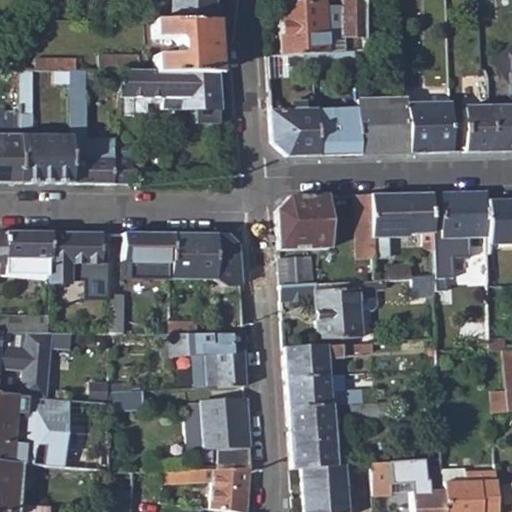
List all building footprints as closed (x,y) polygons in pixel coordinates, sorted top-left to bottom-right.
[(212,0),(169,0),(170,24),(212,26),(212,0)] [(366,52),(366,0),(340,0),(340,7),(322,8),(322,2),(277,5),(278,56),(354,53),(366,52)] [(48,21),(12,21),(10,71),(15,71),(27,71),(39,72),(68,72),(72,72),(72,60),(22,59),(22,30),(47,30),(48,21)] [(170,24),(152,24),(153,38),(160,39),(175,39),(180,43),(180,52),(173,58),(153,58),(153,74),(214,75),(212,26),(170,24)] [(354,69),(354,53),(278,56),(264,57),(265,71),(354,69)] [(136,58),(96,57),(95,73),(115,73),(136,74),(136,58)] [(27,71),(15,71),(17,106),(17,127),(18,130),(32,130),(32,115),(29,115),(27,71)] [(68,72),(39,72),(39,79),(48,79),(48,84),(68,84),(68,72)] [(72,72),(68,72),(68,84),(70,137),(71,185),(115,185),(115,158),(115,138),(85,137),(84,89),(81,89),(81,79),(94,80),(94,73),(72,72)] [(136,74),(115,73),(115,119),(128,119),(129,100),(157,101),(157,111),(216,110),(214,75),(153,74),(136,74)] [(463,110),(463,153),(511,151),(511,73),(507,74),(509,109),(463,110)] [(355,110),(356,156),(405,154),(404,105),(404,100),(355,101),(355,110)] [(404,105),(405,154),(448,153),(447,104),(404,105)] [(17,106),(5,107),(7,128),(17,127),(17,106)] [(355,110),(266,112),(268,143),(282,157),(356,156),(355,110)] [(0,183),(19,184),(18,137),(0,136),(0,183)] [(70,137),(18,137),(19,184),(71,185),(70,137)] [(127,159),(115,158),(115,185),(127,185),(127,159)] [(482,239),(481,205),(481,194),(435,195),(436,240),(482,239)] [(429,247),(427,195),(367,197),(370,260),(370,266),(379,266),(382,264),(384,262),(382,241),(398,239),(402,238),(402,236),(418,235),(419,252),(429,252),(429,247)] [(370,260),(367,197),(351,198),(355,261),(370,260)] [(276,251),(324,251),(321,198),(302,198),(285,198),(275,213),(276,251)] [(511,250),(511,204),(481,205),(482,239),(482,251),(511,250)] [(0,277),(47,278),(47,265),(48,235),(0,234),(0,277)] [(99,235),(48,235),(47,265),(98,266),(99,235)] [(169,236),(120,235),(120,281),(169,281),(169,280),(169,236)] [(222,237),(169,236),(169,280),(210,280),(223,288),(238,288),(235,247),(222,237)] [(429,266),(430,279),(431,299),(431,307),(443,306),(441,253),(436,252),(436,247),(429,247),(429,252),(429,266)] [(309,258),(276,259),(278,286),(308,285),(311,285),(309,258)] [(407,280),(430,279),(429,266),(393,267),(389,269),(386,271),(386,281),(407,280)] [(431,299),(430,279),(407,280),(408,299),(431,299)] [(308,285),(278,286),(279,302),(312,301),(315,339),(359,338),(357,288),(308,290),(308,285)] [(108,295),(107,298),(107,335),(124,335),(123,296),(108,295)] [(238,298),(213,299),(214,331),(240,329),(238,298)] [(1,321),(0,333),(0,334),(23,335),(46,335),(47,328),(47,319),(1,318),(1,321)] [(194,323),(168,323),(167,335),(194,335),(194,323)] [(0,348),(22,350),(23,335),(0,334),(0,348)] [(0,370),(20,372),(18,398),(42,400),(47,351),(67,352),(68,335),(53,335),(46,335),(23,335),(22,350),(0,348),(0,370)] [(166,335),(154,335),(155,352),(167,352),(166,335)] [(167,335),(166,335),(167,352),(167,356),(193,356),(200,355),(202,389),(243,386),(241,343),(215,345),(214,335),(194,335),(167,335)] [(359,345),(281,347),(283,380),(324,377),(324,359),(340,358),(340,356),(360,355),(359,345)] [(511,354),(497,354),(503,413),(511,412),(511,354)] [(200,355),(193,356),(194,389),(202,389),(200,355)] [(324,377),(283,380),(285,409),(326,407),(326,393),(337,392),(338,406),(341,406),(360,404),(358,391),(342,391),(341,376),(324,377)] [(110,391),(110,410),(142,410),(142,392),(110,391)] [(107,392),(92,392),(92,405),(106,406),(107,392)] [(326,393),(326,407),(329,406),(338,406),(337,392),(326,393)] [(0,464),(6,466),(13,466),(18,398),(0,396),(0,464)] [(244,400),(200,402),(204,450),(214,450),(247,448),(244,400)] [(200,402),(190,403),(193,467),(215,466),(214,450),(204,450),(200,402)] [(360,404),(341,406),(342,414),(368,413),(368,404),(360,404)] [(326,407),(285,409),(288,471),(297,471),(340,468),(366,466),(377,465),(376,455),(365,456),(364,454),(332,456),(330,419),(329,406),(326,407)] [(338,406),(329,406),(330,419),(336,420),(342,414),(341,406),(338,406)] [(247,448),(214,450),(215,466),(215,470),(248,470),(247,448)] [(395,463),(437,460),(436,449),(394,452),(395,463)] [(377,465),(366,466),(369,498),(390,496),(389,485),(409,485),(409,491),(404,492),(404,511),(438,511),(438,482),(437,460),(395,463),(377,465)] [(6,466),(3,511),(9,511),(10,507),(13,466),(6,466)] [(343,511),(340,468),(297,471),(299,511),(343,511)] [(438,482),(438,511),(494,511),(492,469),(462,471),(463,482),(438,482)] [(215,470),(185,471),(186,483),(209,483),(206,510),(219,511),(242,511),(248,470),(215,470)] [(105,474),(100,511),(128,511),(131,493),(120,491),(121,473),(105,474)] [(142,473),(127,473),(127,488),(141,489),(142,473)]
